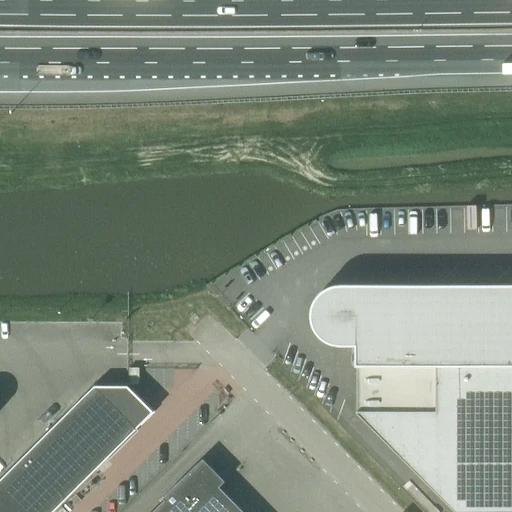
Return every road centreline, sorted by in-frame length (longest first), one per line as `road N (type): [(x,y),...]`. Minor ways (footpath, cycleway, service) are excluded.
road 1 (motorway): [(0,63),(511,59)]
road 2 (motorway): [(369,0),(3,0)]
road 3 (unclassified): [(382,511),(203,326)]
